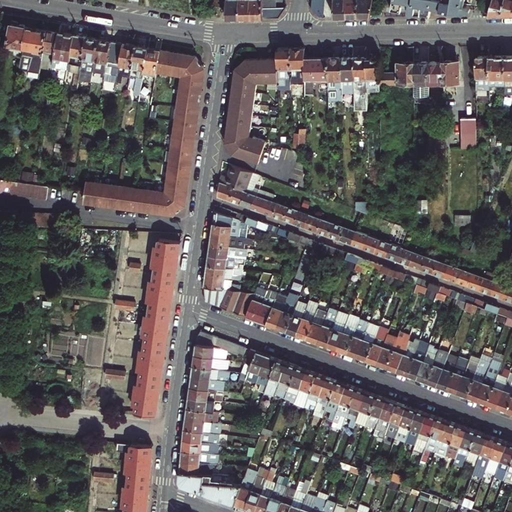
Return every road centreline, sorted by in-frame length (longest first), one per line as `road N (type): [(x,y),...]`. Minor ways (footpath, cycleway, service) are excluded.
road 1 (residential): [(184,308),(511,428)]
road 2 (residential): [(222,34),(19,0)]
road 3 (residential): [(196,229),(0,201)]
road 4 (residential): [(196,229),(222,34)]
road 5 (residential): [(162,493),(184,308)]
road 6 (residential): [(474,30),(296,33)]
